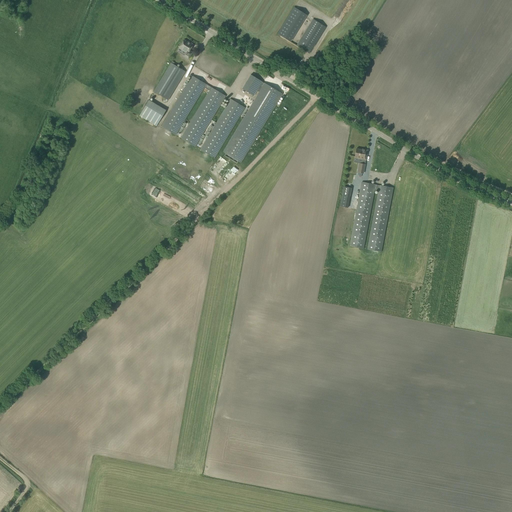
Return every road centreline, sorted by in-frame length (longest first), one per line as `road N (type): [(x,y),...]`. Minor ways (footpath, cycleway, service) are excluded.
road 1 (track): [(0,408),(319,96)]
road 2 (unclassified): [(511,204),(160,0)]
